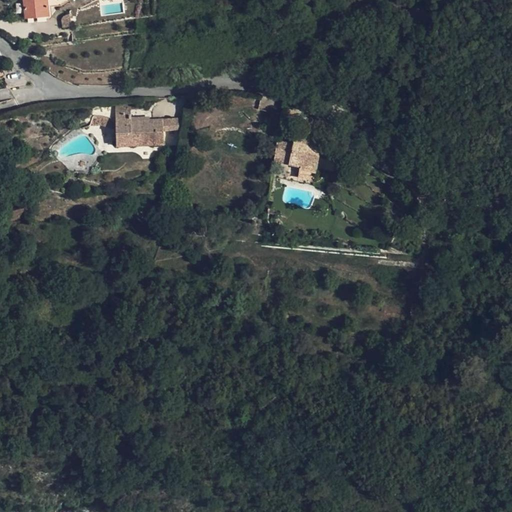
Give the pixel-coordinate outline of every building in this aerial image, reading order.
[(20,0),(18,12),(40,17),(42,8),(61,12),(65,10),(67,0),(20,0)] [(165,144),(164,132),(164,119),(132,121),(131,105),(115,106),(116,120),(117,130),(118,146),(165,144)] [(281,108),(278,129),(294,134),(295,109),(281,108)] [(100,126),(117,130),(116,120),(106,117),(99,116),(94,116),(90,126),(100,126)] [(180,119),(164,119),(164,132),(180,130),(180,119)] [(323,141),(296,135),(294,144),(278,141),(271,176),(308,183),(311,172),(316,173),(317,168),(333,172),(336,157),(320,154),(323,141)]
